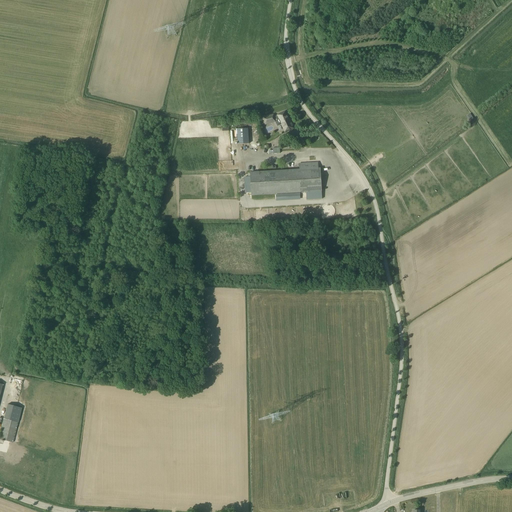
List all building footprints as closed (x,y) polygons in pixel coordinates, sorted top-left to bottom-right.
[(293,128),(285,113),(278,116),(274,118),(274,115),(264,118),(266,125),(275,122),(280,120),(285,132),(293,128)] [(249,144),(248,129),(235,130),(235,136),(238,135),(238,145),(249,144)] [(318,169),(318,163),(299,164),(300,170),(250,173),(252,196),(322,192),(320,169),(318,169)] [(355,210),(351,192),(334,196),(336,204),(337,204),(338,207),(340,206),(341,210),(340,210),(341,213),(355,210)] [(18,423),(9,421),(4,419),(0,434),(0,439),(13,443),(18,423)]
